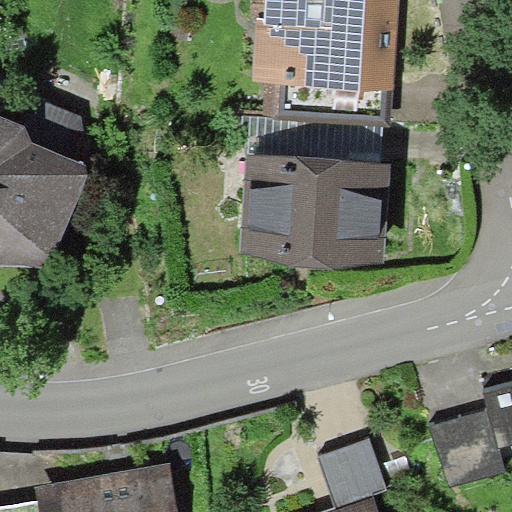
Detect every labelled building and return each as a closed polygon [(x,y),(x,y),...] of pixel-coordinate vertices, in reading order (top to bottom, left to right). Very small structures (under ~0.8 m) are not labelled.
[(273,117),(377,124),(384,0),(246,0),(245,18),(260,19),(260,22),(274,23),(274,27),(278,27),(273,117)] [(0,251),(5,250),(36,259),(74,166),(59,160),(72,133),(70,122),(30,106),(14,129),(0,123),(0,251)] [(370,254),(376,162),(250,154),(244,246),(286,249),(288,256),(325,258),(327,252),(370,254)] [(511,382),(478,392),(483,411),(424,426),(442,487),(498,472),(492,448),(511,442),(511,382)] [(381,489),(364,439),(313,457),(331,511),(368,511),(363,496),(381,489)] [(165,511),(159,473),(40,494),(41,499),(0,506),(0,511),(165,511)]
